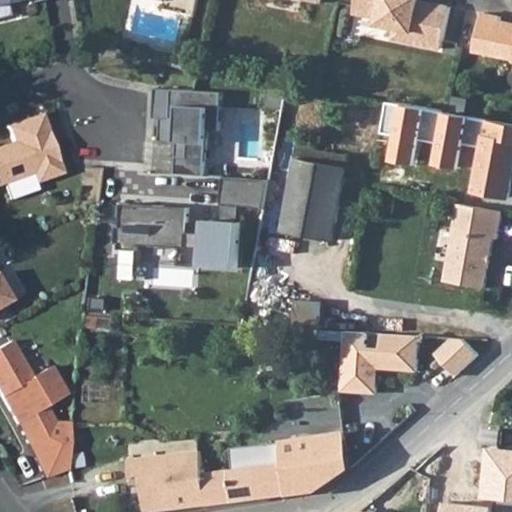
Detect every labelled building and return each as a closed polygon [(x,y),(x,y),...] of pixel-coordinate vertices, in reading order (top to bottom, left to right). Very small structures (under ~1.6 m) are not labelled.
[(0,0),(0,18),(6,17),(3,5),(24,0),(25,5),(41,1),(41,0),(0,0)] [(356,0),(355,11),(379,17),(378,23),(397,27),(412,30),(410,41),(442,48),(450,6),(421,0),(356,0)] [(511,22),(500,20),(501,16),(482,12),(474,49),(511,57),(511,58),(511,22)] [(412,30),(397,27),(394,38),(410,41),(412,30)] [(223,91),(172,88),(170,117),(178,118),(177,140),(189,141),(188,156),(177,155),(176,173),(206,175),(209,129),(220,129),(223,91)] [(452,112),(389,101),(384,130),(400,132),(395,158),(419,162),(423,139),(446,143),(452,112)] [(0,184),(31,174),(34,183),(61,173),(40,114),(6,126),(11,142),(13,146),(0,150),(0,184)] [(298,157),(347,166),(349,155),(315,148),(317,138),(302,135),(298,157)] [(511,189),(511,139),(487,135),(476,190),(511,197),(511,189)] [(11,142),(0,145),(0,150),(13,146),(11,142)] [(284,230),(333,239),(347,166),(298,157),(284,230)] [(264,208),(270,179),(223,176),(222,203),(240,204),(249,205),(264,208)] [(503,211),(459,202),(445,280),(484,287),(494,237),(498,237),(503,211)] [(190,207),(123,203),(122,216),(121,225),(118,225),(117,242),(120,242),(120,248),(138,250),(139,244),(181,246),(202,247),(201,265),(237,267),(240,222),(239,222),(221,220),(204,219),(204,224),(203,232),(188,231),(189,223),(190,207)] [(240,204),(222,203),(221,220),(239,222),(240,204)] [(204,224),(189,223),(188,231),(203,232),(204,224)] [(202,247),(181,246),(180,264),(201,265),(202,247)] [(0,280),(0,306),(19,295),(8,276),(0,280)] [(423,336),(384,333),(383,346),(369,345),(370,332),(348,330),(343,391),(379,394),(381,369),(421,372),(423,336)] [(456,376),(479,354),(458,332),(436,354),(456,376)] [(0,394),(17,424),(30,449),(44,478),(65,471),(52,442),(46,435),(59,425),(46,406),(66,394),(49,366),(30,377),(9,341),(0,346),(0,394)] [(334,487),(352,474),(347,432),(283,441),(271,443),(274,464),(204,472),(202,450),(130,458),(132,475),(142,474),(145,511),(146,511),(234,501),(301,492),(334,487)] [(478,511),(511,511),(511,495),(485,488),(478,511)]
